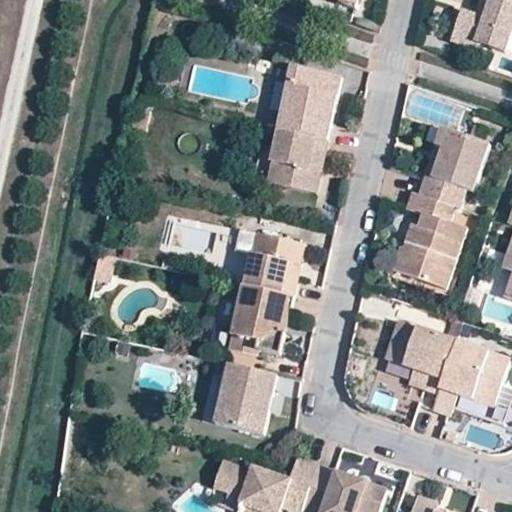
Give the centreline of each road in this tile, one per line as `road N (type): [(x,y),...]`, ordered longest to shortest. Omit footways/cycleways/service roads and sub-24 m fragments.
road 1 (residential): [(405,0),(318,413),(511,477)]
road 2 (track): [(33,0),(0,150)]
